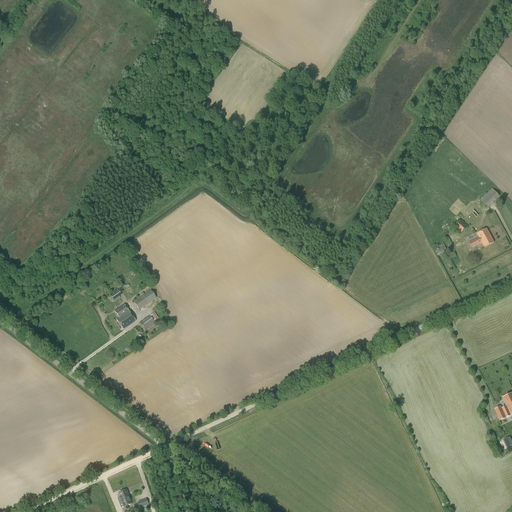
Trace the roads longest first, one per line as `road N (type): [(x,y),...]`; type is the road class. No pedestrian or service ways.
road 1 (unclassified): [(166,446),(511,286)]
road 2 (tertiary): [(166,446),(0,319)]
road 3 (track): [(28,511),(166,446)]
